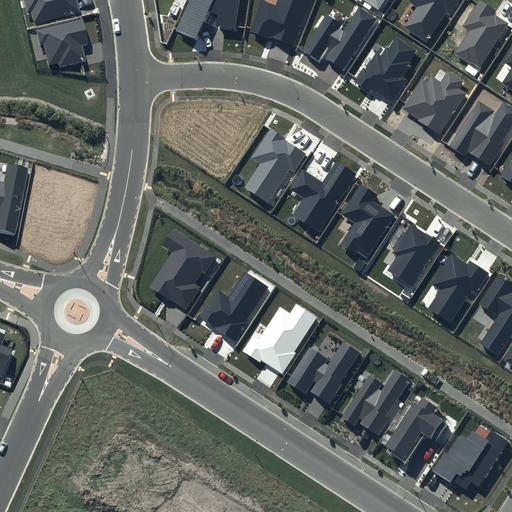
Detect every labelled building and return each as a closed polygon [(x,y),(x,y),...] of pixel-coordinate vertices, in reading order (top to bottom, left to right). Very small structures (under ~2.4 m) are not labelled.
[(24,0),(28,12),(31,12),(34,23),(80,12),(76,0),(24,0)] [(239,0),(190,0),(176,31),(196,39),(208,11),(217,15),(216,26),(235,29),(239,0)] [(311,0),(277,0),(275,5),(262,0),(250,31),(269,38),(270,36),(294,46),(311,0)] [(364,0),(379,9),(384,0),(364,0)] [(407,0),(407,1),(416,7),(404,27),(427,42),(446,12),(450,15),(459,0),(407,0)] [(496,11),(479,0),(478,0),(462,26),(469,30),(454,53),(478,69),(508,24),(493,15),(496,11)] [(376,18),(359,7),(344,31),(339,28),(342,24),(326,14),(303,50),(318,60),(327,47),(331,50),(325,58),(343,70),(376,18)] [(83,18),(36,30),(40,45),(44,44),(49,65),(58,62),(60,68),(86,62),(82,46),(89,44),(83,18)] [(416,50),(396,37),(389,48),(387,47),(381,56),(375,53),(365,69),(363,68),(354,81),(369,92),(371,89),(393,103),(408,80),(403,76),(412,62),(410,60),(416,50)] [(511,46),(511,48),(511,53),(506,63),(511,67),(502,83),(511,89),(511,46)] [(463,81),(447,71),(440,82),(431,76),(426,83),(421,79),(402,110),(440,134),(466,93),(458,88),(463,81)] [(511,125),(511,105),(504,100),(495,114),(493,113),(494,111),(480,101),(450,146),(464,155),(467,150),(490,165),(501,148),(498,146),(511,125)] [(306,153),(270,129),(251,158),(260,164),(245,187),(268,202),(290,170),(293,172),(306,153)] [(358,173),(337,159),(322,181),(304,169),(290,189),(304,198),(293,214),(319,231),(358,173)] [(511,162),(510,161),(501,176),(511,183),(511,162)] [(28,168),(6,164),(3,182),(0,181),(0,233),(15,236),(28,168)] [(378,195),(360,184),(341,214),(354,222),(340,244),(355,254),(356,251),(367,258),(395,215),(374,201),(378,195)] [(440,243),(411,224),(392,253),(397,256),(387,271),(411,286),(440,243)] [(216,257),(173,229),(162,245),(172,252),(150,287),(186,311),(200,289),(194,285),(202,272),(205,274),(216,257)] [(466,265),(451,255),(432,285),(439,290),(428,308),(451,323),(471,291),(476,294),(489,273),(469,261),(466,265)] [(268,286),(244,271),(228,295),(218,289),(200,317),(236,340),(247,323),(245,322),(268,286)] [(511,283),(498,274),(479,303),(498,315),(479,343),(499,356),(511,335),(511,283)] [(317,318),(296,304),(291,312),(280,306),(259,339),(253,335),(241,353),(259,364),(261,360),(282,373),(317,318)] [(6,334),(0,331),(0,376),(2,377),(13,350),(1,345),(6,334)] [(359,353),(343,343),(329,365),(326,362),(328,359),(309,347),(287,381),(305,393),(313,381),(316,383),(311,392),(330,403),(342,384),(340,383),(359,353)] [(410,380),(395,370),(381,391),(379,389),(382,383),(369,375),(342,417),(355,425),(360,418),(363,420),(361,423),(379,435),(389,420),(385,417),(410,380)] [(436,407),(422,398),(417,405),(414,402),(385,446),(404,459),(421,433),(436,442),(448,423),(432,413),(436,407)] [(485,440),(472,431),(467,439),(461,435),(449,454),(444,451),(431,470),(451,483),(452,480),(466,489),(471,481),(479,486),(507,442),(491,431),(485,440)]
